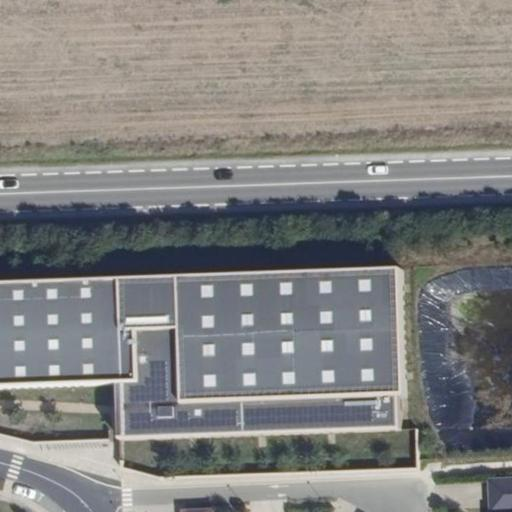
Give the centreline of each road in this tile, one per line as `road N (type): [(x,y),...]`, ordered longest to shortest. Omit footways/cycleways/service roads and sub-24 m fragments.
road 1 (primary): [(511,178),(0,195)]
road 2 (residential): [(89,510),(127,497),(355,488),(395,495),(411,511)]
